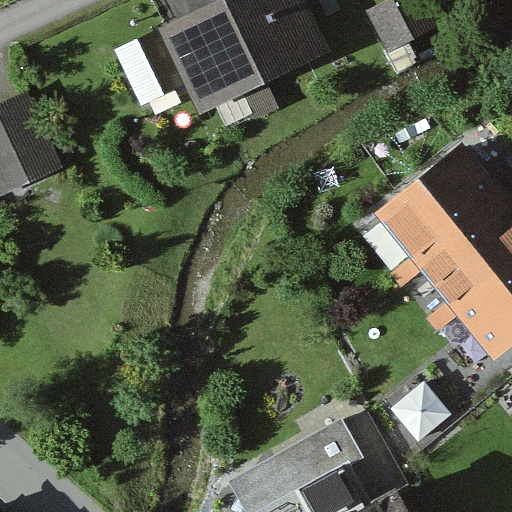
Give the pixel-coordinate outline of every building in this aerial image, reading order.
[(303,0),(227,0),(117,57),(145,111),(182,91),(199,123),(332,55),(303,0)] [(417,0),(384,0),(399,26),(424,13),(417,0)] [(26,92),(0,104),(0,198),(62,170),(26,92)] [(511,209),(464,151),(377,223),(498,368),(511,356),(511,209)] [(228,486),(242,511),(397,511),(393,503),(376,511),(356,511),(337,478),(366,462),(344,422),(228,486)]
